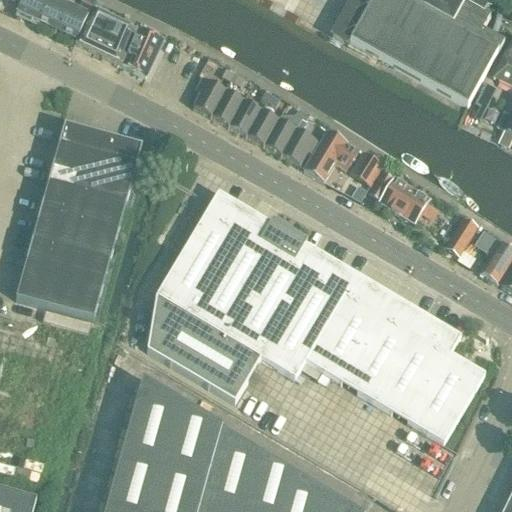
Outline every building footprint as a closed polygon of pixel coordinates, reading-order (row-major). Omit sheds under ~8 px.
[(51,2),(45,0),(25,0),(16,21),(38,31),(39,28),(76,44),(88,18),(51,2)] [(482,35),(489,23),(490,22),(482,17),(484,13),(488,14),(491,0),(374,0),(349,46),(467,112),(497,57),(498,57),(504,47),(482,35)] [(117,24),(116,26),(89,14),(88,18),(76,44),(74,48),(120,71),(137,32),(117,24)] [(145,83),(163,43),(137,32),(120,71),(145,83)] [(511,63),(505,59),(494,82),(511,91),(511,102),(509,108),(510,109),(499,131),(505,134),(511,120),(511,63)] [(230,88),(234,81),(226,75),(222,80),(221,83),(230,88)] [(234,81),(230,88),(240,93),(244,86),(234,81)] [(211,123),(225,97),(202,84),(195,97),(200,100),(193,113),(211,123)] [(480,124),(496,93),(486,88),(475,109),(479,111),(473,121),(480,124)] [(228,133),(243,106),(225,97),(211,123),(228,133)] [(264,108),(265,107),(268,100),(263,97),(259,105),(264,108)] [(268,100),(265,107),(274,112),(278,105),(268,100)] [(245,143),(260,116),(243,106),(228,133),(245,143)] [(299,128),(303,120),(295,115),(291,121),(280,120),(277,126),(263,153),(280,163),(295,136),(299,128)] [(263,153),(277,126),(260,116),(245,143),(263,153)] [(511,120),(505,134),(499,145),(510,151),(511,145),(511,120)] [(63,130),(47,188),(124,210),(135,173),(141,152),(116,145),(116,144),(88,136),(88,137),(63,130)] [(318,149),(295,136),(280,163),(298,173),(306,158),(311,161),(318,149)] [(318,149),(311,161),(302,176),(321,188),(335,166),(346,172),(357,156),(326,137),(318,149)] [(382,172),(371,165),(362,159),(348,179),(359,185),(369,192),(382,172)] [(427,207),(410,196),(392,185),(392,186),(382,179),(368,201),(379,207),(379,208),(396,219),(413,230),(427,207)] [(108,268),(124,210),(47,188),(31,246),(108,268)] [(156,304),(147,357),(234,409),(259,365),(294,385),(304,368),(441,450),(442,449),(483,380),(449,360),(459,343),(434,328),(422,321),(321,261),(303,251),(305,247),(304,246),(273,228),(271,227),(269,231),(266,229),(248,219),(217,200),(212,208),(156,304)] [(463,225),(457,234),(445,253),(459,262),(476,233),(463,225)] [(502,250),(498,247),(499,246),(482,236),(469,257),(485,268),(478,278),(482,281),(502,250)] [(92,326),(108,268),(31,246),(25,267),(15,304),(92,326)] [(482,281),(496,289),(511,264),(511,256),(502,250),(482,281)] [(511,271),(499,292),(511,299),(511,271)] [(351,511),(143,383),(105,511),(351,511)] [(0,511),(33,511),(35,506),(0,495),(0,511)] [(511,511),(511,497),(503,511),(511,511)]
